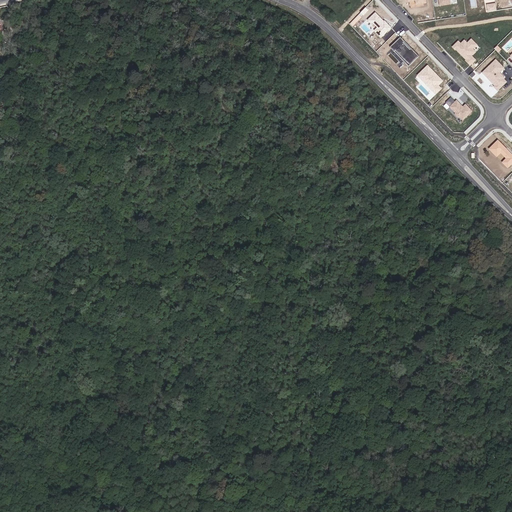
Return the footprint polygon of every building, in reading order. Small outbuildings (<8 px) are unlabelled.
[(496,11),(495,4),(486,5),(487,12),(496,11)] [(381,20),(374,13),(367,20),(369,23),(373,23),(376,27),(373,30),(380,37),(389,28),(383,21),(381,22),(380,21),(381,20)] [(408,65),(417,56),(409,48),(408,49),(402,42),(403,41),(399,37),(388,47),(392,51),(394,50),(408,65)] [(457,42),(451,47),(454,50),(455,49),(465,60),(464,61),(469,65),(474,60),(470,56),(474,52),(471,49),(475,45),(470,40),(466,44),(463,41),(459,44),(457,42)] [(503,69),(494,60),(481,73),(494,86),(493,87),(496,91),(505,83),(502,79),(503,78),(499,75),(497,74),(503,69)] [(438,78),(426,66),(416,75),(431,91),(436,86),(433,83),(438,78)] [(449,98),(444,103),(454,113),(454,115),(456,117),(458,118),(461,120),(470,112),(464,105),(460,108),(459,107),(460,106),(455,101),(454,102),(449,98)] [(501,163),(506,168),(511,162),(511,157),(504,149),(496,141),(488,150),(495,157),(499,153),(505,159),(501,163)]
